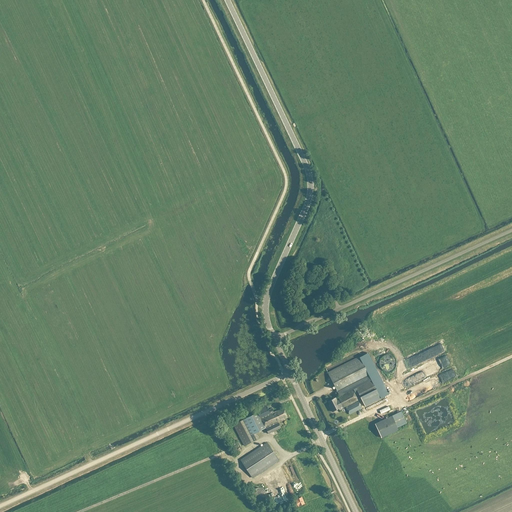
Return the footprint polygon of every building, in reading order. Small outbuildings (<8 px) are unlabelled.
[(359,357),(327,373),(338,393),(340,397),(338,398),(339,400),(337,401),(335,398),(328,402),(329,405),(332,412),(337,410),(337,411),(341,409),(340,408),(342,406),(343,408),(345,407),(349,415),(361,408),(358,401),(347,407),(346,406),(357,401),(352,391),(356,389),(360,398),(361,399),(365,407),(381,399),(376,390),(371,379),(371,380),(370,377),(359,357)] [(438,393),(421,401),(423,407),(440,399),(438,393)] [(266,406),(256,411),(257,412),(233,425),(244,446),(258,439),(255,433),(265,428),(268,434),(280,428),(278,422),(279,422),(281,421),(280,421),(287,418),(284,409),(273,413),(272,409),(268,410),(266,406)] [(388,414),(389,417),(403,412),(402,409),(388,414)] [(377,423),(375,421),(371,424),(374,429),(388,420),(384,416),(382,417),(383,419),(377,423)] [(240,460),(252,478),(278,461),(267,443),(240,460)] [(301,498),(296,500),(295,498),(292,499),(296,508),(299,507),(298,506),(304,504),(301,498)]
